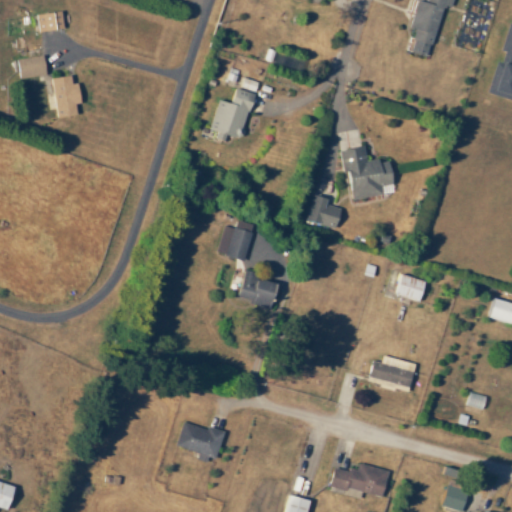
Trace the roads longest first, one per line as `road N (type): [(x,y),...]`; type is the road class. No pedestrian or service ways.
road 1 (residential): [(218,0),(114,278),(77,310),(55,317),(0,306)]
road 2 (residential): [(511,472),(265,401),(255,382)]
